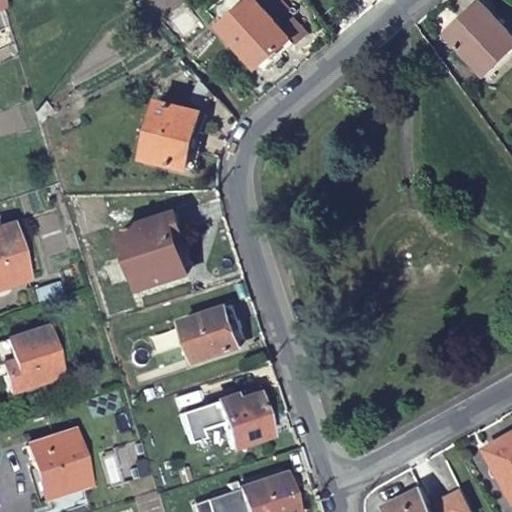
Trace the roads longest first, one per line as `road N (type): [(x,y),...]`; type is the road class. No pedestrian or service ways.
road 1 (residential): [(334,484),(248,220),(239,161),(248,135),(269,113),(406,0)]
road 2 (residential): [(511,389),(334,484)]
